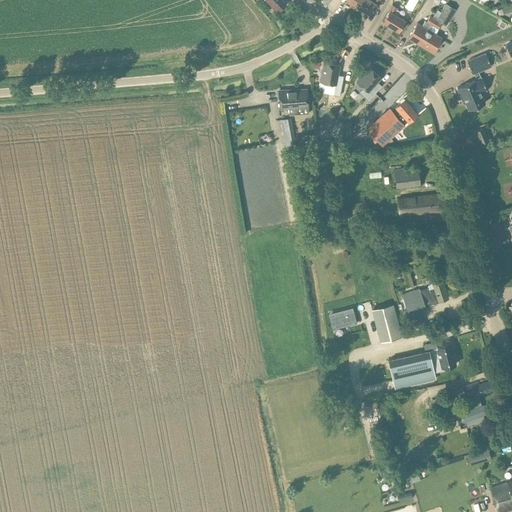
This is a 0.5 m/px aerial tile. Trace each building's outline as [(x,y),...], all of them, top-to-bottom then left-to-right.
[(265,0),(270,5),(277,13),(286,4),(282,0),(265,0)] [(371,0),(362,0),(358,7),(370,14),(376,3),(377,4),(379,0),(372,0),(372,1),(371,0)] [(440,12),(421,45),(433,52),(442,38),(435,34),(442,23),(446,26),(455,10),(446,4),(441,12),(440,12)] [(511,4),(503,8),(502,8),(503,12),(504,14),(511,11),(511,4)] [(405,21),(403,19),(394,14),(398,8),(392,5),(388,11),(389,11),(383,22),(399,32),(405,21)] [(417,23),(413,29),(408,37),(421,45),(440,12),(437,10),(432,18),(430,16),(427,22),(425,21),(422,26),(417,23)] [(463,97),(465,102),(469,110),(485,103),(480,92),(487,90),(482,77),(481,77),(478,71),(491,66),(486,53),(467,61),(473,74),(474,73),(476,79),(457,87),(462,98),(463,97)] [(324,62),(322,72),(320,82),(335,85),(334,95),(340,96),(341,90),(343,80),(337,79),(339,65),(324,62)] [(369,67),(363,74),(356,81),(363,87),(359,92),(368,100),(374,94),(381,87),(376,83),(381,77),(369,67)] [(308,106),(308,99),(307,89),(286,91),(285,90),(279,90),(277,93),(278,96),(279,108),(308,106)] [(408,121),(410,120),(417,113),(404,98),(395,106),(397,108),(393,112),(390,108),(367,128),(382,144),(404,124),(403,122),(406,119),(408,121)] [(293,135),(290,118),(281,120),(284,137),(293,135)] [(336,119),(331,134),(344,139),(348,129),(346,128),(348,123),(336,119)] [(481,143),(488,140),(483,128),(476,131),(481,143)] [(417,166),(407,168),(395,169),(397,187),(419,185),(417,166)] [(438,194),(428,195),(397,199),(399,216),(440,211),(438,194)] [(367,212),(366,202),(352,203),(353,213),(367,212)] [(499,221),(490,225),(495,238),(505,234),(499,221)] [(433,303),(438,301),(448,298),(442,279),(432,282),(433,284),(428,285),(427,287),(420,290),(419,288),(402,294),(408,311),(425,305),(425,304),(432,302),(433,303)] [(401,335),(398,326),(393,304),(372,310),(380,341),(401,335)] [(353,307),(332,312),(336,328),(357,323),(353,307)] [(405,314),(410,330),(425,325),(421,310),(405,314)] [(456,364),(450,342),(437,346),(437,348),(389,360),(396,389),(435,379),(434,372),(442,370),(442,367),(456,364)] [(468,410),(462,412),(466,422),(468,427),(472,425),(485,421),(483,415),(487,413),(484,404),(482,405),(478,395),(495,389),(492,380),(480,384),(479,381),(469,385),(466,386),(467,388),(470,396),(471,398),(474,408),(468,410)] [(446,395),(435,399),(439,411),(451,407),(450,402),(456,401),(454,393),(446,395)] [(489,449),(468,455),(471,465),(492,459),(489,449)] [(406,475),(393,479),(395,487),(408,483),(406,475)] [(507,482),(495,486),(491,487),(499,511),(503,511),(511,509),(511,481),(507,483),(507,482)]
